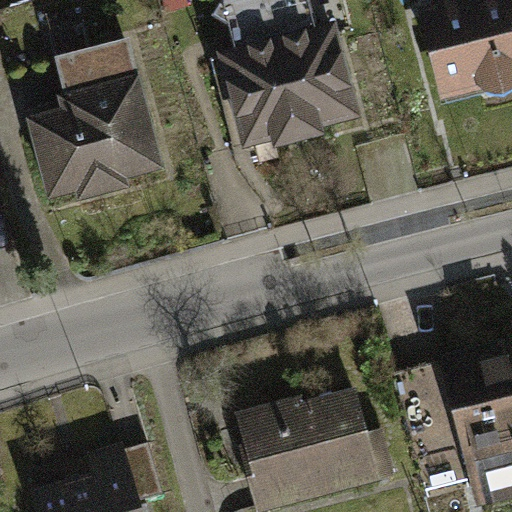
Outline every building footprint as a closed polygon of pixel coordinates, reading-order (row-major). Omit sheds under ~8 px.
[(254,63),(228,70),(247,143),(275,136),(277,145),(322,133),(320,124),(356,115),(333,28),(315,32),(306,0),(233,0),(226,2),(218,16),(232,24),(238,49),(251,46),(254,63)] [(511,0),(466,0),(469,7),(428,18),(447,92),(483,83),(486,92),(511,85),(511,0)] [(73,111),(32,122),(52,196),(80,188),(83,197),(126,186),(124,177),(160,167),(128,43),(60,61),(73,111)] [(484,350),(445,361),(446,365),(482,501),(511,492),(511,357),(488,364),(484,350)] [(484,511),(482,501),(446,365),(394,378),(428,511),(484,511)] [(240,417),(251,459),(246,461),(260,509),(367,479),(355,438),(367,435),(355,393),(302,408),(300,401),(240,417)] [(37,496),(41,511),(141,511),(139,500),(163,493),(148,442),(91,458),(97,478),(37,496)]
